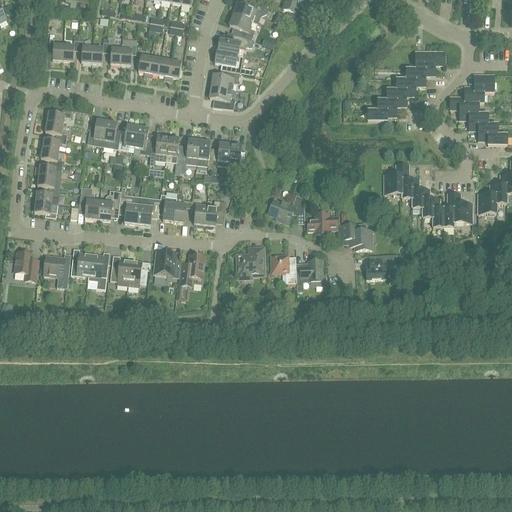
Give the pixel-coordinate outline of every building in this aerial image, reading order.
[(181,0),(181,7),(191,8),(192,0),(181,0)] [(287,0),(284,11),(288,13),(287,17),(299,22),(306,3),(309,5),(310,0),(287,0)] [(256,13),(238,6),(233,17),(253,25),(258,26),(260,19),(267,16),(269,11),(258,7),(256,13)] [(229,28),(239,32),(237,37),(251,43),(255,33),(250,31),(253,25),(233,17),(229,28)] [(220,42),(218,54),(237,57),(238,58),(239,51),(244,52),(246,49),(251,50),(253,48),(253,44),(251,43),(231,35),(227,34),(225,43),(220,42)] [(79,39),(79,38),(75,38),(74,48),(64,47),(63,63),(73,64),(74,53),(78,53),(79,39)] [(83,49),(84,39),(79,39),(78,53),(83,54),(82,64),(92,65),(93,49),(83,49)] [(52,62),(63,63),(64,47),(55,46),(55,42),(50,41),(49,52),(53,52),(52,62)] [(122,41),(122,51),(121,67),(131,68),(132,57),(135,57),(136,42),(122,41)] [(103,55),(107,55),(108,45),(103,45),(103,50),(93,49),(92,65),(102,66),(103,55)] [(112,46),(108,45),(107,55),(111,56),(111,66),(121,67),(122,51),(112,50),(112,46)] [(217,54),(215,66),(230,68),(229,74),(240,76),(241,76),(243,65),(236,64),(237,57),(218,54),(217,54)] [(415,71),(435,72),(435,68),(445,68),(445,54),(416,54),(415,71)] [(148,79),(151,60),(141,58),(138,74),(144,75),(144,79),(148,79)] [(158,77),(161,62),(151,60),(148,79),(152,80),(152,76),(158,77)] [(161,62),(158,77),(164,79),(164,82),(168,83),(171,63),(161,62)] [(171,63),(168,83),(172,84),(172,80),(179,81),(182,65),(171,63)] [(406,71),(406,82),(425,82),(425,78),(435,78),(435,72),(415,71),(406,71)] [(214,78),(212,89),(232,93),(233,86),(238,86),(240,76),(229,74),(228,80),(214,78)] [(464,95),(484,96),(494,96),(494,93),(496,94),(496,87),(494,87),(494,77),(474,77),(474,89),(464,89),(464,95)] [(397,82),(397,92),(416,92),(416,88),(425,89),(425,82),(406,82),(397,82)] [(224,103),(223,111),(233,112),(235,100),(230,100),(232,93),(212,89),(210,101),(224,103)] [(397,92),(387,92),(387,102),(406,102),(406,98),(416,99),(416,92),(397,92)] [(450,106),(484,106),(484,96),(464,96),(464,99),(450,99),(450,106)] [(377,102),(378,102),(378,113),(397,113),(397,109),(406,109),(406,102),(387,102),(377,102)] [(450,106),(450,112),(460,112),(460,116),(479,116),(479,106),(450,106)] [(49,114),(47,125),(63,127),(64,119),(70,120),(71,115),(62,113),(62,115),(61,116),(49,114)] [(378,113),(368,113),(368,123),(387,124),(387,119),(397,119),(397,113),(378,113)] [(489,127),(488,116),(479,116),(460,116),(459,123),(469,123),(469,127),(489,127)] [(94,147),(95,141),(102,142),(101,149),(103,149),(107,124),(97,123),(94,138),(89,137),(87,146),(94,147)] [(114,142),(117,126),(116,126),(116,123),(112,123),(109,125),(107,124),(103,149),(118,152),(119,146),(119,143),(114,142)] [(58,138),(58,140),(66,141),(67,136),(62,135),(63,127),(47,125),(45,135),(57,137),(58,138)] [(128,153),(129,150),(134,151),(138,130),(135,129),(135,128),(134,126),(129,125),(128,126),(127,128),(124,144),(119,143),(119,146),(118,152),(128,153)] [(146,147),(148,132),(148,131),(148,130),(147,128),(142,127),(140,128),(140,130),(138,130),(134,151),(141,152),(140,155),(150,157),(151,147),(146,147)] [(498,137),(498,127),(469,127),(469,133),(478,133),(478,137),(498,137)] [(165,164),(168,140),(166,140),(166,138),(165,136),(160,136),(158,137),(158,139),(157,139),(156,148),(151,147),(150,157),(151,157),(150,168),(155,168),(155,163),(159,164),(165,164)] [(178,139),(177,138),(173,137),(171,139),(171,140),(168,140),(165,164),(172,165),(181,166),(183,151),(178,150),(179,141),(178,141),(178,139)] [(498,137),(478,137),(478,144),(488,144),(488,148),(508,148),(508,137),(498,137)] [(189,142),(188,151),(183,151),(181,166),(197,168),(200,144),(197,143),(197,142),(196,140),(191,139),(190,141),(189,142)] [(44,141),(43,151),(58,154),(60,146),(65,147),(66,141),(58,140),(57,143),(56,143),(44,141)] [(210,145),(209,145),(210,143),(208,141),(204,141),(202,142),(202,144),(200,144),(197,168),(208,169),(207,172),(212,173),(214,154),(209,154),(210,145)] [(217,173),(217,168),(228,169),(231,147),(220,146),(219,155),(214,154),(212,173),(217,173)] [(231,147),(228,169),(228,170),(244,172),(246,158),(241,157),(242,148),(231,147)] [(53,164),(53,166),(62,168),(63,163),(57,162),(58,154),(43,151),(41,162),(53,163),(53,164)] [(40,168),(39,178),(60,181),(62,168),(53,166),(53,169),(52,169),(40,168)] [(123,168),(114,167),(113,175),(122,176),(123,168)] [(400,197),(402,197),(402,168),(396,168),(396,177),(384,177),(384,197),(393,197),(393,199),(400,199),(400,197)] [(409,168),(402,168),(402,197),(402,202),(412,202),(412,182),(409,182),(409,168)] [(50,193),(59,194),(60,181),(39,178),(38,189),(50,190),(51,191),(50,193)] [(500,187),(496,187),(496,206),(507,207),(507,197),(506,178),(500,178),(500,187)] [(419,182),(412,182),(412,202),(412,211),(423,211),(423,192),(419,191),(419,182)] [(478,196),(478,216),(487,216),(487,219),(494,218),(494,216),(497,216),(496,206),(496,187),(490,187),(490,196),(478,196)] [(79,208),(86,209),(85,221),(98,222),(100,203),(94,203),(94,199),(93,197),(91,196),(92,191),(81,190),(79,208)] [(430,192),(423,192),(423,211),(423,221),(433,220),(433,201),(430,201),(430,192)] [(58,199),(59,194),(50,193),(50,195),(49,196),(37,194),(36,205),(57,207),(58,199)] [(110,224),(111,212),(119,212),(120,200),(121,195),(111,194),(110,199),(108,198),(107,200),(106,204),(100,203),(98,222),(110,224)] [(444,230),(454,230),(454,196),(448,196),(448,210),(444,210),(444,230)] [(461,196),(454,196),(454,226),(456,226),(456,228),(463,228),(463,226),(472,226),(472,206),(461,206),(461,196)] [(163,223),(174,224),(176,206),(176,201),(166,199),(166,197),(161,197),(160,205),(160,204),(159,207),(165,208),(163,223)] [(295,215),(299,217),(304,216),(304,200),(296,198),(292,208),(288,206),(288,209),(273,203),(268,216),(281,221),(280,223),(288,227),(292,216),(294,217),(295,215)] [(125,226),(137,227),(140,208),(131,207),(132,201),(120,200),(119,212),(126,213),(125,226)] [(203,229),(203,228),(205,228),(208,210),(200,209),(201,201),(192,200),(192,204),(191,211),(191,214),(195,214),(194,227),(196,227),(195,228),(197,230),(202,231),(203,229)] [(440,201),(433,201),(433,220),(433,230),(444,230),(444,210),(440,210),(440,201)] [(147,209),(140,208),(137,227),(150,229),(152,217),(158,218),(159,207),(160,204),(148,203),(147,209)] [(186,210),(191,211),(192,204),(183,203),(183,207),(176,206),(174,224),(184,226),(186,210)] [(213,231),(213,229),(216,229),(216,225),(223,226),(224,218),(226,204),(215,203),(214,210),(208,210),(205,228),(206,228),(206,230),(207,231),(212,232),(213,231)] [(56,221),(56,216),(57,207),(36,205),(35,215),(46,217),(47,218),(47,220),(56,221)] [(70,221),(77,222),(79,210),(71,209),(70,221)] [(309,233),(317,233),(317,237),(330,236),(330,231),(338,231),(338,219),(329,219),(329,216),(316,217),(316,223),(308,223),(309,233)] [(349,250),(356,250),(356,253),(372,252),(371,233),(367,233),(366,228),(364,226),(359,226),(358,228),(342,228),(342,237),(343,247),(349,247),(349,250)] [(253,282),(253,278),(264,277),(263,259),(265,259),(265,248),(247,249),(247,257),(236,257),(237,276),(235,277),(235,283),(253,282)] [(73,261),(73,262),(71,278),(84,279),(86,278),(89,278),(91,258),(79,256),(80,252),(74,252),(73,261)] [(172,280),(179,281),(181,261),(175,261),(175,257),(157,254),(154,278),(166,280),(166,278),(172,279),(172,280)] [(18,255),(15,275),(25,276),(24,283),(36,284),(38,272),(39,262),(32,261),(33,257),(18,255)] [(107,282),(109,266),(108,266),(109,256),(103,255),(103,259),(91,258),(89,278),(88,283),(97,284),(96,291),(105,292),(107,282)] [(271,258),(272,277),(286,277),(286,286),(296,285),(296,280),(296,272),(296,269),(290,269),(289,259),(288,259),(288,257),(271,258)] [(397,257),(369,258),(370,269),(366,269),(366,282),(387,281),(386,278),(390,275),(390,268),(394,268),(397,265),(397,257)] [(67,291),(70,266),(64,265),(65,261),(46,258),(44,277),(56,278),(58,281),(57,290),(67,291)] [(201,286),(204,260),(191,258),(190,267),(181,266),(180,276),(182,276),(180,288),(181,288),(181,290),(180,290),(180,292),(178,291),(177,299),(187,300),(188,292),(186,292),(187,288),(192,289),(193,285),(201,286)] [(128,289),(128,283),(131,263),(124,263),(124,262),(120,261),(119,269),(112,268),(110,283),(117,284),(117,288),(128,289)] [(137,264),(131,263),(128,283),(128,289),(140,290),(140,287),(146,287),(147,273),(141,272),(142,264),(137,263),(137,264)] [(300,269),(300,272),(296,272),(296,280),(300,280),(301,282),(308,281),(308,284),(322,284),(321,264),(308,264),(308,269),(300,269)]
